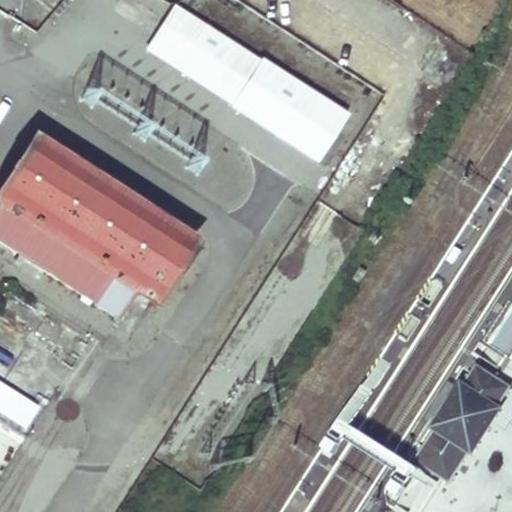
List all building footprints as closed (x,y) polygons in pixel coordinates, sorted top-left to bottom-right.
[(121,0),(116,13),(139,23),(147,4),(164,12),(168,0),(121,0)] [(232,105),(315,158),(354,99),(316,75),(306,91),(208,27),(174,5),(146,49),(232,105)] [(305,175),(315,158),(232,105),(221,123),(305,175)] [(135,288),(156,302),(192,245),(100,186),(104,180),(79,164),(75,170),(66,165),(70,158),(44,141),(40,148),(32,142),(0,191),(0,200),(0,242),(116,317),(135,288)] [(511,310),(489,344),(509,358),(511,353),(511,310)] [(435,429),(414,461),(443,480),(448,483),(469,451),(471,452),(500,408),(497,406),(510,386),(497,378),(476,364),(463,384),(461,383),(432,427),(435,429)] [(0,410),(28,424),(39,399),(0,381),(0,410)]
